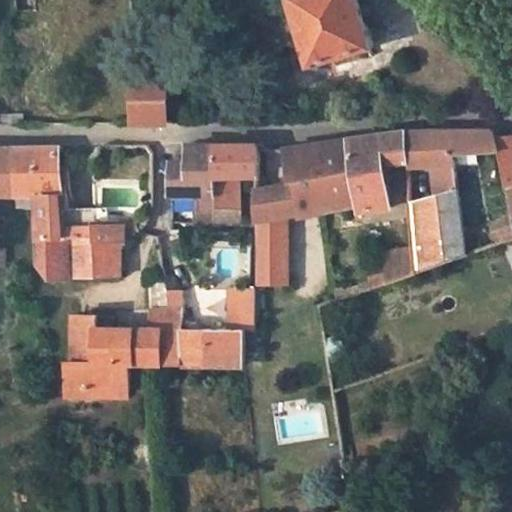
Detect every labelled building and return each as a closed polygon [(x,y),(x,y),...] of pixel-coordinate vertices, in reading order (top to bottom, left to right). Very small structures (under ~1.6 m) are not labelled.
[(287,0),(308,68),(314,66),(315,71),(322,68),(321,64),(367,49),(369,49),(354,0),(287,0)] [(164,78),(131,78),(132,123),(166,123),(166,93),(174,93),(173,79),(164,79),(164,78)] [(378,114),(389,113),(386,105),(375,108),(378,114)] [(21,127),(21,116),(6,118),(7,128),(21,127)] [(406,158),(406,163),(430,162),(434,194),(410,201),(410,208),(416,272),(464,255),(456,151),(496,148),(494,136),(499,135),(493,129),(461,129),(432,131),(404,133),(406,158)] [(373,285),(416,272),(410,208),(389,210),(381,159),(406,158),(404,133),(350,139),(352,203),(362,200),(362,207),(373,285)] [(503,181),(511,179),(511,134),(499,135),(494,136),(496,148),(503,181)] [(288,148),(295,183),(301,213),(320,208),(340,207),(352,203),(350,139),(288,148)] [(215,147),(215,144),(183,145),(183,165),(175,165),(175,196),(216,196),(215,187),(215,176),(215,147)] [(226,175),(262,175),(262,145),(215,147),(215,176),(226,175)] [(0,194),(15,195),(14,147),(0,147),(0,194)] [(20,195),(39,195),(39,207),(40,237),(73,236),(73,235),(95,235),(95,220),(96,220),(96,208),(69,208),(68,191),(62,191),(60,157),(69,156),(66,154),(64,152),(61,147),(14,147),(15,195),(20,195)] [(62,191),(68,191),(73,190),(70,156),(69,156),(60,157),(62,191)] [(215,187),(226,187),(226,175),(215,176),(215,187)] [(511,179),(503,181),(505,196),(508,211),(511,224),(511,179)] [(295,183),(271,186),(273,219),(286,218),(301,213),(295,183)] [(273,219),(271,186),(262,187),(261,220),(273,219)] [(20,205),(39,207),(39,195),(20,195),(20,205)] [(248,217),(242,216),(242,207),(223,207),(223,201),(216,200),(216,207),(216,224),(248,225),(248,217)] [(216,224),(216,207),(201,207),(201,223),(216,224)] [(96,220),(109,220),(109,208),(96,208),(96,220)] [(258,286),(285,286),(286,218),(273,219),(261,220),(261,226),(258,286)] [(123,275),(123,248),(130,241),(140,229),(137,221),(109,220),(96,220),(95,220),(95,235),(73,235),(73,236),(73,241),(74,277),(123,275)] [(137,221),(140,229),(142,230),(148,223),(149,220),(137,221)] [(73,236),(40,237),(41,263),(52,277),(74,277),(73,241),(73,236)] [(170,300),(168,291),(166,279),(150,280),(152,328),(184,328),(185,308),(171,308),(161,308),(160,301),(170,300)] [(257,329),(258,288),(232,287),(231,329),(184,328),(183,363),(246,365),(246,343),(259,343),(259,329),(257,329)] [(342,298),(340,289),(332,291),(333,301),(342,298)] [(185,308),(185,291),(168,291),(170,300),(171,308),(185,308)] [(171,308),(170,300),(160,301),(161,308),(171,308)] [(71,360),(71,387),(94,387),(94,382),(113,382),(113,392),(131,392),(131,363),(183,363),(184,328),(152,328),(112,328),(112,316),(99,316),(99,315),(77,315),(77,360),(71,360)]
